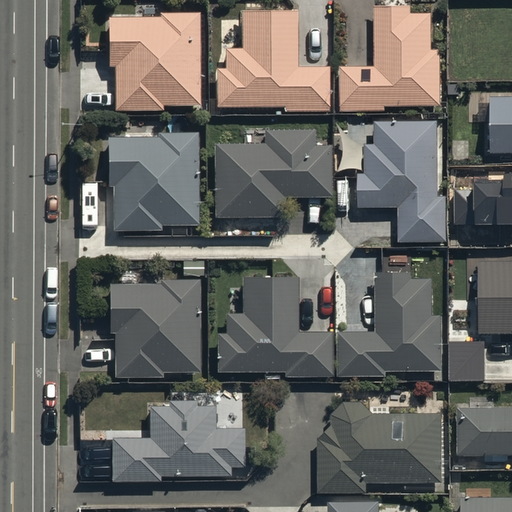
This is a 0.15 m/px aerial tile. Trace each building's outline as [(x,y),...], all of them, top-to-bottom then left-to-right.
[(412,2),(375,2),(374,60),(339,60),(339,106),(386,107),(386,100),(441,101),(441,45),(431,45),(432,9),(412,9),(412,2)] [(297,4),(240,4),(240,44),(226,43),(226,63),(216,63),(216,102),(284,102),(284,109),(328,109),(328,62),(297,62),(297,4)] [(158,12),(109,11),(109,15),(105,15),(104,29),(109,29),(108,61),(114,61),(113,105),(163,106),(163,101),(196,102),(196,109),(203,110),(203,100),(199,100),(200,8),(158,7),(158,12)] [(511,90),(487,90),(486,145),(511,145),(511,90)] [(396,202),(396,237),(446,236),(444,115),(375,116),(375,136),(362,137),(363,168),(357,168),(358,202),(396,202)] [(264,139),(213,139),(213,212),(284,212),(284,192),(331,192),(331,139),(314,139),(314,123),(264,123),(264,139)] [(159,130),(107,131),(107,182),(112,182),(112,224),(161,224),(161,220),(200,219),(199,127),(159,127),(159,130)] [(511,174),(502,175),(503,183),(473,184),(473,190),(455,190),(455,223),(511,222),(511,174)] [(202,273),(203,258),(182,257),(181,275),(160,275),(160,280),(110,279),(109,327),(116,327),(114,372),(163,373),(164,366),(198,367),(201,272),(202,273)] [(511,258),(480,258),(480,332),(511,332),(511,258)] [(413,266),(373,267),(375,328),(338,329),(339,373),(388,371),(388,367),(440,365),(438,311),(431,311),(430,276),(414,276),(413,266)] [(241,269),(241,272),(242,307),(224,307),(225,326),(216,327),(217,366),(284,365),(284,372),(332,372),(332,326),(299,326),(298,269),(241,269)] [(486,335),(448,335),(448,376),(485,377),(486,335)] [(169,399),(148,400),(149,431),(111,432),(111,474),(117,474),(117,480),(159,480),(159,472),(230,471),(230,463),(243,462),(243,423),(216,424),(216,400),(196,401),(196,395),(169,395),(169,399)] [(372,408),(363,397),(342,397),(331,405),(331,417),(319,434),(318,488),(367,489),(367,477),(441,479),(443,409),(372,408)] [(511,401),(456,400),(456,449),(511,450),(511,401)] [(511,511),(511,490),(460,491),(460,511),(511,511)] [(379,511),(380,495),(329,495),(328,511),(379,511)]
